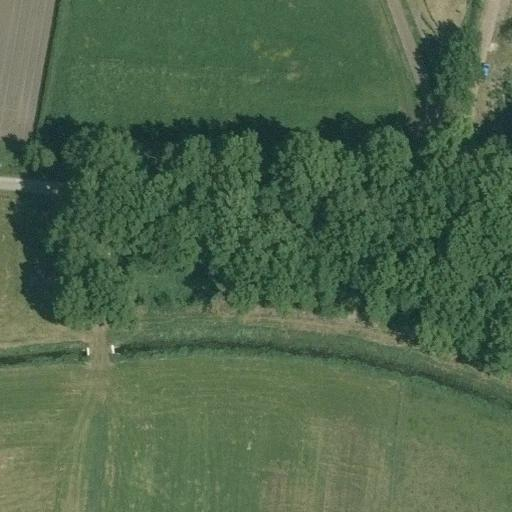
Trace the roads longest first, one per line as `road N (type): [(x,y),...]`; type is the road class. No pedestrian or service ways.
road 1 (unclassified): [(511,165),(371,203),(314,208),(0,180)]
road 2 (track): [(113,190),(100,360)]
